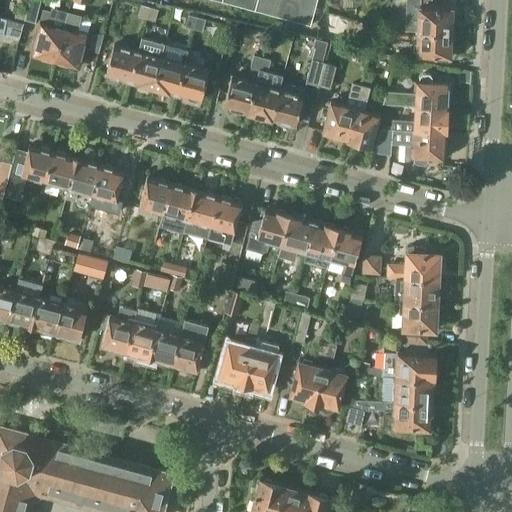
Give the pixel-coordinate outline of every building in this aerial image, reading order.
[(36,22),(41,0),(29,0),(25,19),(36,22)] [(245,0),(244,7),(255,10),(257,0),(245,0)] [(257,0),(255,10),(266,13),(268,0),(257,0)] [(268,0),(266,13),(276,16),(280,0),(268,0)] [(280,0),(276,16),(311,25),(317,2),(310,0),(280,0)] [(406,0),(405,30),(408,30),(419,30),(451,32),(452,21),(453,18),(454,13),(452,10),(452,7),(432,6),(432,0),(406,0)] [(146,18),(150,6),(141,4),(138,16),(146,18)] [(150,6),(146,18),(155,21),(159,8),(150,6)] [(69,12),(64,30),(56,61),(78,67),(86,36),(77,34),(82,15),(69,12)] [(194,28),(197,16),(189,14),(186,27),(194,28)] [(206,18),(197,16),(194,28),(203,31),(206,18)] [(56,61),(64,30),(40,24),(32,54),(56,61)] [(397,29),(396,38),(408,38),(408,30),(405,30),(397,29)] [(419,30),(417,55),(450,57),(450,54),(452,51),(452,46),(451,43),(451,32),(419,30)] [(141,36),(138,50),(129,80),(141,83),(142,86),(147,87),(150,86),(153,87),(161,56),(165,42),(141,36)] [(306,82),(319,85),(325,62),(323,61),(328,41),(315,38),(313,47),(315,47),(306,82)] [(165,42),(161,56),(153,87),(156,88),(158,90),(163,92),(166,90),(176,93),(184,63),(188,48),(165,42)] [(116,79),(119,77),(129,80),(138,50),(115,44),(107,74),(109,75),(111,77),(116,79)] [(251,67),(259,69),(263,57),(253,55),(251,67)] [(271,59),(263,57),(259,69),(268,71),(271,59)] [(336,65),(325,62),(319,85),(330,88),(336,65)] [(209,69),(184,63),(176,93),(188,96),(189,99),(194,100),(197,99),(201,100),(209,69)] [(259,69),(256,82),(248,112),(272,119),(280,88),(279,88),(282,80),(283,75),(268,71),(259,69)] [(414,106),(446,108),(447,99),(450,93),(451,89),(448,82),(432,82),(432,77),(428,74),(422,73),(419,76),(419,81),(415,81),(414,106)] [(248,112),(256,82),(232,75),(224,106),(248,112)] [(370,87),(371,79),(363,77),(362,85),(370,87)] [(280,88),(272,119),(296,125),(306,86),(282,80),(279,88),(280,88)] [(331,102),(322,133),(347,139),(355,108),(358,99),(349,97),(347,106),(331,102)] [(358,99),(355,108),(347,139),(371,146),(380,115),(363,110),(366,101),(358,99)] [(446,109),(446,108),(414,106),(413,120),(393,119),(393,129),(395,129),(413,129),(445,131),(446,123),(449,118),(449,113),(446,109)] [(447,148),(445,144),(445,131),(413,129),(395,129),(393,129),(381,128),(374,152),(391,154),(391,144),(412,145),(411,157),(414,157),(414,161),(419,164),(424,165),(428,161),(428,158),(444,159),(444,155),(447,152),(447,148)] [(17,141),(3,137),(0,150),(0,158),(11,162),(17,141)] [(45,181),(53,151),(50,150),(50,148),(42,146),(41,148),(30,144),(28,151),(16,148),(7,184),(4,195),(20,199),(27,176),(45,181)] [(57,152),(53,151),(45,181),(69,188),(77,157),(65,154),(66,153),(58,150),(57,152)] [(92,194),(101,164),(97,163),(95,160),(92,160),(89,160),(77,157),(69,188),(66,198),(75,200),(78,190),(92,194)] [(105,165),(101,164),(92,194),(116,201),(120,189),(121,189),(122,183),(121,183),(125,170),(112,167),(110,165),(107,164),(105,165)] [(140,207),(163,213),(171,182),(168,181),(166,180),(165,179),(164,179),(162,178),(159,179),(149,176),(140,207)] [(171,182),(163,213),(160,225),(184,232),(187,219),(187,220),(195,189),(184,186),(182,184),(180,183),(177,182),(174,183),(171,182)] [(205,192),(195,189),(187,220),(210,226),(219,195),(215,194),(214,193),(213,192),(210,191),(208,191),(205,192)] [(244,202),(219,195),(210,226),(207,238),(232,244),(244,202)] [(269,242),(281,245),(282,245),(290,214),(287,214),(285,211),(279,209),(276,211),(265,208),(263,217),(253,220),(246,248),(263,252),(267,249),(269,242)] [(282,245),(281,245),(278,255),(295,260),(298,250),(305,252),(306,252),(315,221),(303,218),(301,215),(296,214),(292,215),(290,214),(282,245)] [(306,252),(305,252),(303,260),(327,267),(329,258),(331,259),(339,228),(335,227),(334,224),(328,222),(324,224),(315,221),(306,252)] [(32,234),(44,237),(47,229),(35,226),(32,234)] [(340,228),(339,228),(331,259),(344,262),(339,279),(350,282),(363,234),(351,231),(349,228),(343,226),(340,228)] [(67,244),(79,248),(82,237),(81,236),(81,235),(70,232),(67,244)] [(82,237),(79,248),(91,251),(94,240),(82,237)] [(406,277),(439,279),(440,253),(426,253),(426,246),(417,243),(408,245),(407,264),(388,264),(388,277),(396,277),(406,277)] [(132,249),(116,245),(113,257),(129,261),(132,249)] [(89,257),(79,254),(75,267),(86,270),(89,257)] [(380,272),(380,256),(364,255),(363,271),(380,272)] [(160,269),(173,273),(175,263),(163,260),(160,269)] [(222,261),(216,284),(231,288),(237,265),(222,261)] [(175,263),(173,273),(185,276),(187,266),(175,263)] [(0,320),(5,322),(5,320),(7,320),(16,290),(0,285),(0,269),(0,268),(0,320)] [(143,284),(147,271),(136,268),(132,285),(143,287),(144,285),(143,284)] [(143,284),(144,285),(167,290),(170,277),(147,271),(143,284)] [(173,274),(169,288),(179,290),(183,276),(173,274)] [(239,275),(236,286),(255,291),(258,281),(239,275)] [(394,301),(397,302),(405,302),(437,304),(439,279),(406,277),(396,277),(395,293),(394,301)] [(354,282),(350,298),(364,301),(367,285),(354,282)] [(16,290),(7,320),(10,321),(9,323),(20,326),(21,324),(31,327),(39,296),(16,290)] [(243,293),(232,291),(227,312),(238,315),(243,293)] [(283,303),(292,305),(292,304),(295,293),(287,291),(283,303)] [(295,293),(292,304),(292,305),(307,308),(310,297),(295,293)] [(52,332),(55,333),(63,302),(39,296),(31,327),(41,329),(41,332),(52,335),(52,332)] [(275,302),(265,300),(263,307),(273,310),(275,302)] [(397,302),(394,301),(385,301),(385,310),(396,312),(397,302)] [(87,309),(63,302),(55,333),(57,334),(57,336),(67,339),(68,337),(79,339),(82,326),(83,327),(85,321),(84,321),(87,309)] [(436,329),(437,304),(405,302),(404,327),(398,327),(397,341),(405,342),(427,343),(428,329),(436,329)] [(125,352),(134,321),(136,309),(120,305),(117,317),(110,315),(107,327),(106,327),(104,332),(105,332),(102,345),(114,349),(116,351),(119,351),(122,351),(125,352)] [(134,321),(125,352),(129,353),(128,354),(138,357),(138,355),(149,358),(158,328),(149,325),(153,310),(137,306),(136,309),(134,321)] [(301,311),(298,324),(308,327),(311,313),(301,311)] [(243,383),(261,316),(255,315),(253,323),(251,322),(248,334),(246,334),(244,346),(229,342),(220,376),(221,377),(222,379),(232,382),(233,380),(234,380),(234,381),(243,383)] [(261,316),(243,383),(253,386),(253,385),(255,386),(256,388),(262,389),(264,388),(267,389),(279,343),(264,339),(269,319),(261,316)] [(158,328),(149,358),(161,361),(163,363),(166,364),(169,363),(173,364),(181,334),(158,328)] [(181,334),(173,364),(176,365),(176,367),(185,369),(185,368),(197,371),(198,366),(200,358),(201,358),(203,353),(202,352),(203,348),(204,343),(217,345),(221,333),(207,328),(204,340),(181,334)] [(331,332),(329,343),(325,357),(333,359),(340,335),(331,332)] [(318,355),(325,357),(329,343),(322,341),(318,355)] [(405,342),(405,354),(426,355),(427,343),(405,342)] [(200,358),(198,366),(209,368),(213,351),(203,348),(202,352),(203,353),(201,358),(200,358)] [(432,378),(432,379),(434,379),(435,355),(426,355),(405,354),(397,353),(385,352),(384,368),(383,368),(369,367),(370,363),(359,360),(356,371),(366,374),(368,370),(367,375),(382,376),(388,376),(396,376),(432,378)] [(314,402),(323,367),(299,360),(290,395),(293,396),(295,398),(300,400),(303,398),(304,399),(314,402)] [(323,367),(314,402),(323,405),(323,404),(325,404),(326,407),(332,408),(334,407),(338,408),(347,373),(323,367)] [(432,378),(396,376),(388,376),(382,376),(381,400),(395,401),(431,402),(432,379),(432,378)] [(351,399),(346,421),(361,425),(365,409),(380,410),(380,409),(380,400),(351,399)] [(430,428),(431,402),(395,401),(381,400),(380,400),(380,409),(383,409),(383,425),(393,426),(397,427),(399,428),(405,428),(406,427),(430,428)] [(160,511),(171,472),(117,458),(0,427),(0,511),(27,511),(33,488),(122,511),(160,511)] [(240,461),(239,465),(241,467),(245,468),(248,466),(248,462),(246,459),(242,459),(240,461)] [(276,511),(283,486),(260,480),(252,511),(276,511)] [(283,486),(276,511),(301,511),(307,492),(283,486)] [(325,511),(329,498),(307,492),(301,511),(325,511)]
